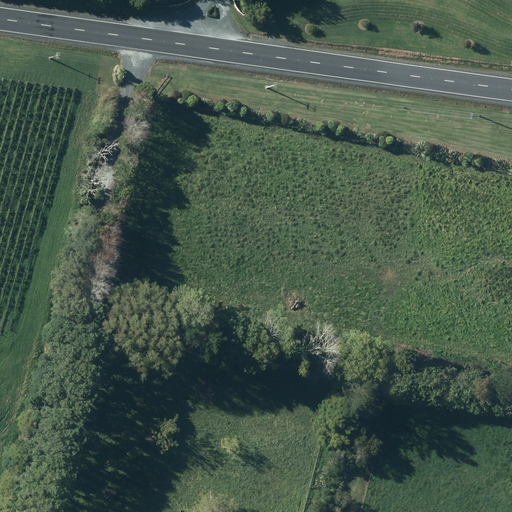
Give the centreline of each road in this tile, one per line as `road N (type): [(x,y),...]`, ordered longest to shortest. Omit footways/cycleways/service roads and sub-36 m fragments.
road 1 (secondary): [(511,90),(0,18)]
road 2 (unknown): [(137,37),(14,511)]
